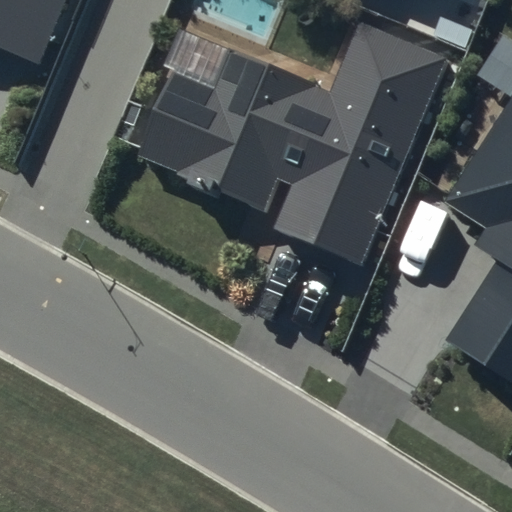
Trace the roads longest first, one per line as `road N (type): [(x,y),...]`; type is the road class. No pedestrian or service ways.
road 1 (residential): [(14,290),(380,511)]
road 2 (residential): [(130,0),(14,290)]
